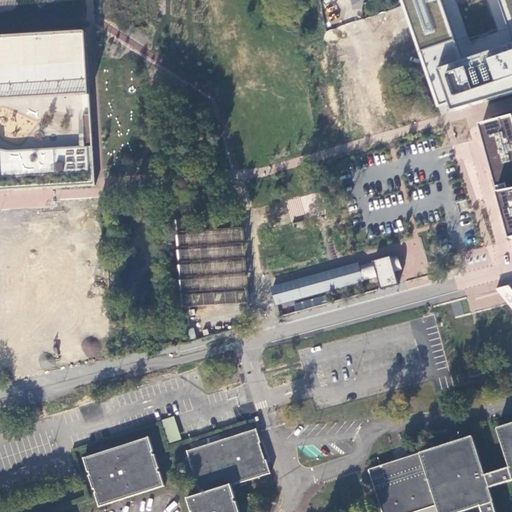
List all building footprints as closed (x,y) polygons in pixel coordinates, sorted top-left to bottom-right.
[(410,26),(439,108),(450,104),(453,111),(511,93),(511,0),(401,0),(402,4),(410,26)] [(85,33),(0,37),(0,191),(94,186),(90,115),(83,115),(84,147),(0,151),(0,99),(89,94),(85,33)] [(511,116),(481,125),(496,179),(508,225),(511,238),(511,116)] [(188,151),(187,139),(175,140),(176,152),(188,151)] [(173,199),(180,307),(247,303),(242,227),(194,229),(191,199),(173,199)] [(30,222),(31,219),(37,219),(37,210),(22,210),(21,221),(30,222)] [(85,246),(68,246),(69,260),(84,259),(84,279),(86,279),(86,293),(99,293),(97,221),(64,221),(64,233),(75,233),(75,238),(84,238),(85,246)] [(394,271),(400,269),(397,255),(358,266),(358,263),(270,287),(274,302),(275,304),(362,281),(362,279),(377,275),(380,288),(398,284),(396,276),(394,271)] [(511,290),(509,286),(496,289),(502,297),(508,304),(511,309),(511,290)] [(174,416),(162,420),(169,443),(181,439),(174,416)] [(415,511),(437,505),(439,511),(460,511),(481,506),(482,511),(511,511),(511,423),(498,428),(510,467),(485,475),(473,437),(456,442),(450,444),(408,457),(395,462),(370,469),(383,511),(415,511)] [(240,511),(237,502),(236,503),(234,499),(235,498),(231,486),(271,474),(267,462),(265,463),(259,444),(261,443),(257,430),(188,451),(191,460),(190,460),(198,487),(199,487),(201,494),(188,498),(193,511),(194,511),(193,511),(240,511)] [(97,493),(101,507),(111,504),(122,500),(165,486),(161,473),(160,473),(159,469),(160,468),(156,455),(154,455),(153,451),(154,451),(149,437),(110,450),(98,454),(85,457),(90,472),(91,471),(92,476),(90,476),(95,489),(96,489),(98,493),(97,493)]
